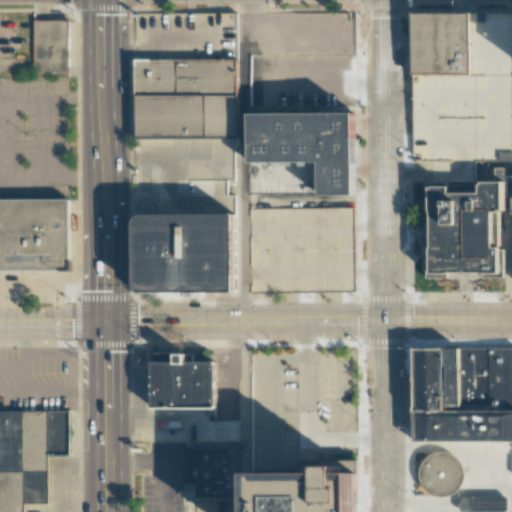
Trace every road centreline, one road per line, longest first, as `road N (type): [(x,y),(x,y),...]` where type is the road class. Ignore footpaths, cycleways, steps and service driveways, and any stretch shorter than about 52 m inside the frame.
road 1 (tertiary): [(511,322),(106,324)]
road 2 (primary): [(106,324),(106,0)]
road 3 (tertiary): [(384,322),(383,0)]
road 4 (tertiary): [(385,511),(384,322)]
road 5 (primary): [(106,324),(106,511)]
